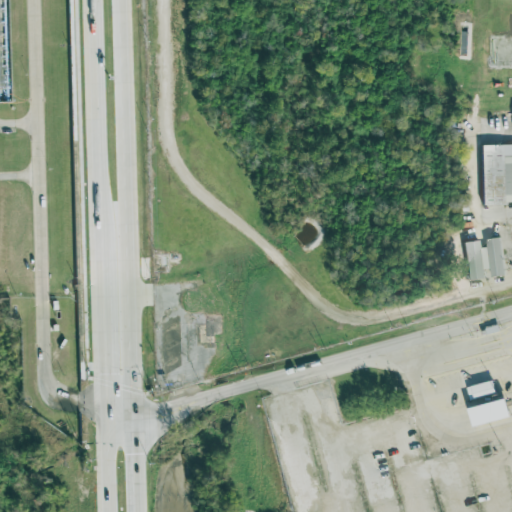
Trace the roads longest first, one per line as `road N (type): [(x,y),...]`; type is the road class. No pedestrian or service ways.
road 1 (primary): [(134,511),(119,0)]
road 2 (primary): [(93,0),(104,340)]
